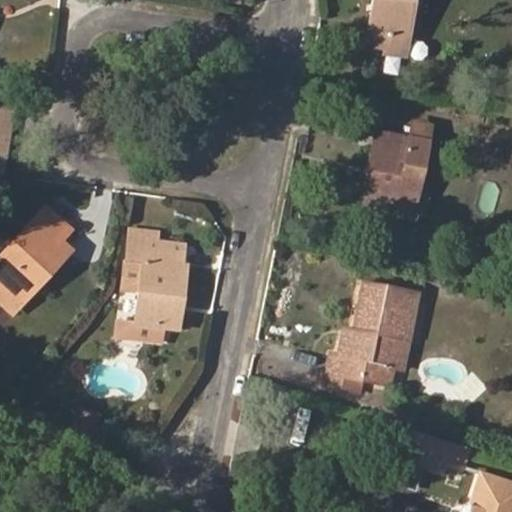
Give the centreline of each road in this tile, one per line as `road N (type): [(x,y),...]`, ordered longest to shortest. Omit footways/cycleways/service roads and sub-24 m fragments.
road 1 (residential): [(83,0),(66,159),(260,202)]
road 2 (residential): [(287,0),(290,13),(256,29),(94,0)]
